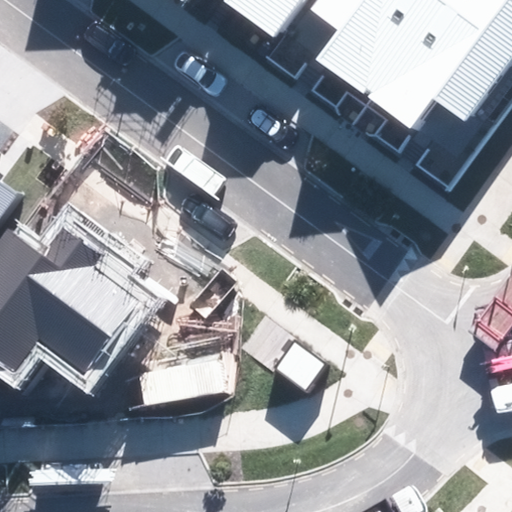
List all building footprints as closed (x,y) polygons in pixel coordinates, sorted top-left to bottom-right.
[(239,0),(284,33),(308,0),(239,0)] [(330,0),(324,9),(354,31),(333,60),(379,94),(448,0),(330,0)] [(478,122),(511,74),(511,0),(448,0),(379,94),(425,128),(447,99),(478,122)] [(0,210),(13,193),(0,182),(0,210)] [(37,339),(85,374),(140,300),(96,268),(105,256),(63,225),(42,253),(8,228),(0,237),(0,363),(12,373),(37,339)] [(329,365),(299,342),(280,367),(310,390),(329,365)] [(449,511),(308,430),(270,495),(298,511),(449,511)]
